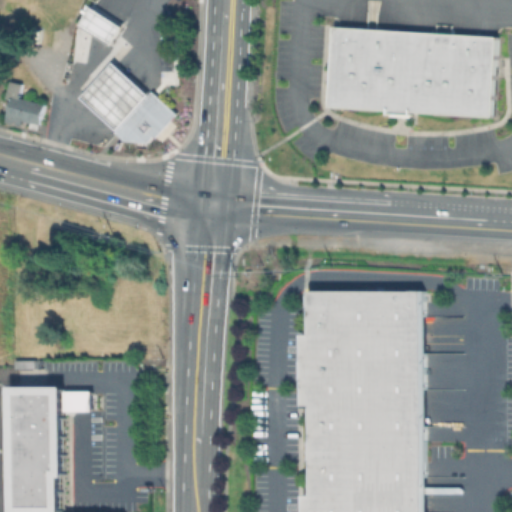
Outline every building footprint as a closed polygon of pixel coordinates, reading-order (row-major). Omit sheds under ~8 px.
[(122,26),(91,6),(80,24),(111,44),(122,26)] [(497,36),(334,26),(329,106),(401,110),(492,116),(497,36)] [(148,94),(114,62),(82,97),(117,129),(148,94)] [(3,122),(20,126),(21,121),(38,125),(43,103),(18,97),(21,83),(9,80),(5,96),(9,97),(3,122)] [(151,90),(148,94),(117,129),(114,131),(124,140),(145,142),(151,135),(154,137),(176,112),(151,90)] [(313,288),(425,288),(424,511),(305,511),(305,494),(312,494),(312,404),(305,404),(306,332),(312,331),(313,288)] [(37,361),(37,369),(18,369),(18,361),(37,361)] [(20,510),(64,509),(63,474),(69,474),(68,409),(82,409),(95,409),(95,391),(82,391),(67,391),(67,387),(18,388),(20,510)]
